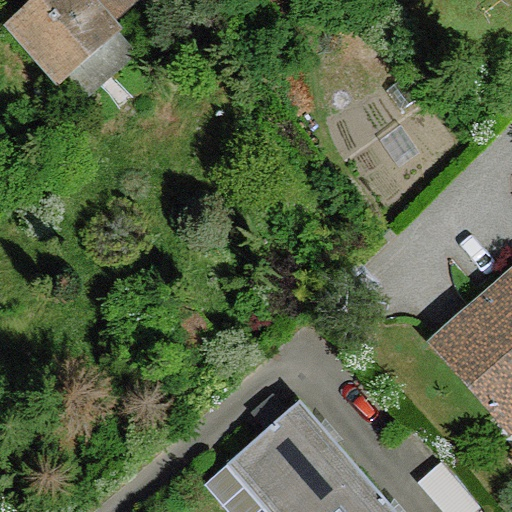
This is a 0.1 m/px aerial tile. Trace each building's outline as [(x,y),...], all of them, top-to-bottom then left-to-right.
[(46,0),(12,31),(61,88),(120,34),(92,1),(92,0),(46,0)] [(116,0),(125,8),(133,0),(116,0)] [(502,289),(438,347),(511,429),(511,427),(511,296),(511,298),(502,289)] [(218,341),(178,293),(159,309),(172,324),(160,334),(188,367),(218,341)] [(323,511),(365,477),(301,405),(277,426),(229,466),(268,511),(323,511)] [(475,511),(479,509),(440,463),(418,481),(444,511),(475,511)] [(395,511),(365,477),(323,511),(395,511)]
